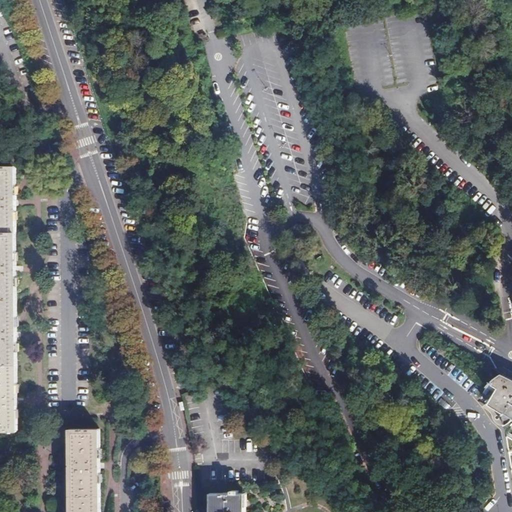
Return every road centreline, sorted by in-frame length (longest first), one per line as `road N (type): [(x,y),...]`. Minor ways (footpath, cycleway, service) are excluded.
road 1 (tertiary): [(182,511),(165,399),(40,0)]
road 2 (residential): [(383,511),(288,310)]
